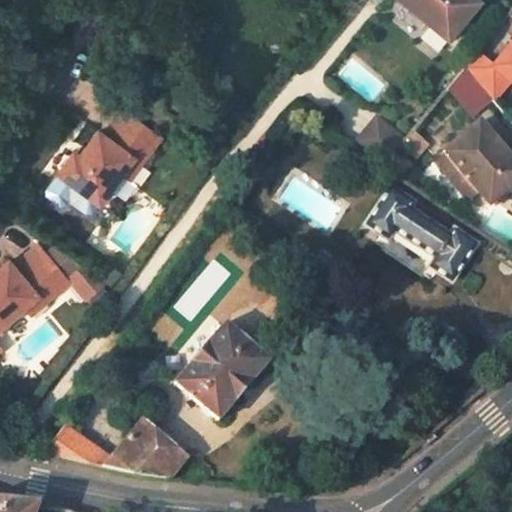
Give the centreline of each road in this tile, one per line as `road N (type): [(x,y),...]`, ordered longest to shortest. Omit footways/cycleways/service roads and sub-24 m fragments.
road 1 (primary): [(191,511),(0,471)]
road 2 (primary): [(511,405),(409,484)]
